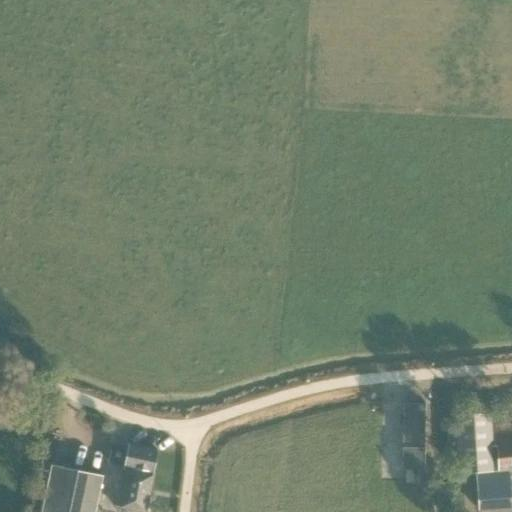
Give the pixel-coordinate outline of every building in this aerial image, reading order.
[(403,469),(425,469),(425,404),(403,403),(403,469)] [(455,415),(458,473),(497,471),(496,446),(492,446),(491,424),(491,413),(455,415)] [(496,446),(497,471),(511,469),(511,422),(491,424),(492,446),(496,446)] [(115,506),(143,511),(145,511),(158,450),(128,444),(115,506)] [(40,511),(95,511),(103,476),(51,465),(40,511)] [(491,511),(511,511),(509,473),(477,475),(478,511),(491,511)]
